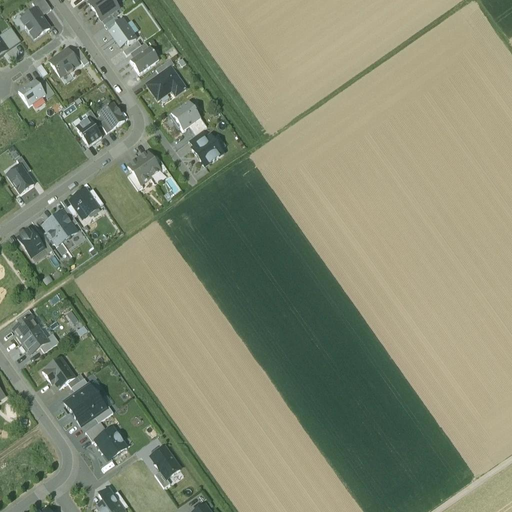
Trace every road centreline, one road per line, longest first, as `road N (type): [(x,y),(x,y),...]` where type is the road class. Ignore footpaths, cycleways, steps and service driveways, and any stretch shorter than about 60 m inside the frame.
road 1 (track): [(470,0),(0,328)]
road 2 (track): [(68,281),(232,511)]
road 3 (residential): [(0,233),(148,128)]
road 4 (track): [(266,141),(166,0)]
road 5 (residential): [(56,483),(76,468),(0,359)]
road 6 (residential): [(148,128),(76,28)]
